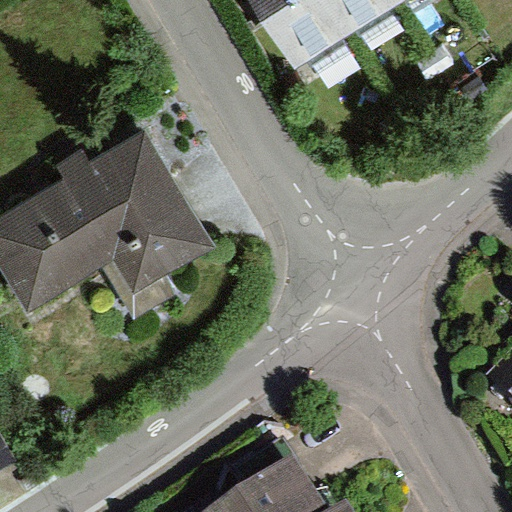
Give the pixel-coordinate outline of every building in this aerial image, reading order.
[(345,33),(324,0),(252,0),(294,65),(345,33)] [(392,3),(390,0),(324,0),(345,33),(392,3)] [(82,157),(0,208),(0,242),(30,292),(115,239),(136,272),(214,224),(147,117),(82,157)] [(511,356),(492,376),(511,396),(511,356)] [(325,511),(291,461),(216,511),(325,511)]
